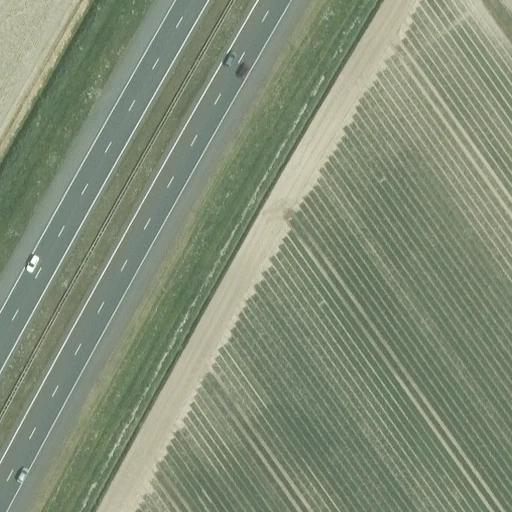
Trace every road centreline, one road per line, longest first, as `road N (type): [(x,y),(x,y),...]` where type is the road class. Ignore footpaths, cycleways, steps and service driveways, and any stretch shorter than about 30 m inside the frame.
road 1 (motorway): [(0,492),(274,0)]
road 2 (motorway): [(192,0),(0,339)]
